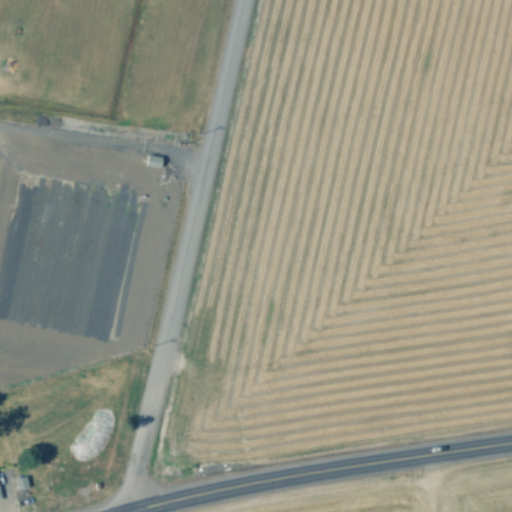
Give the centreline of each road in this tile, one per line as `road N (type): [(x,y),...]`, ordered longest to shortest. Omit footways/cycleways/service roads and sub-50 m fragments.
road 1 (residential): [(239,0),(141,437)]
road 2 (trunk): [(113,511),(282,474),(511,438)]
road 3 (track): [(206,149),(0,120)]
